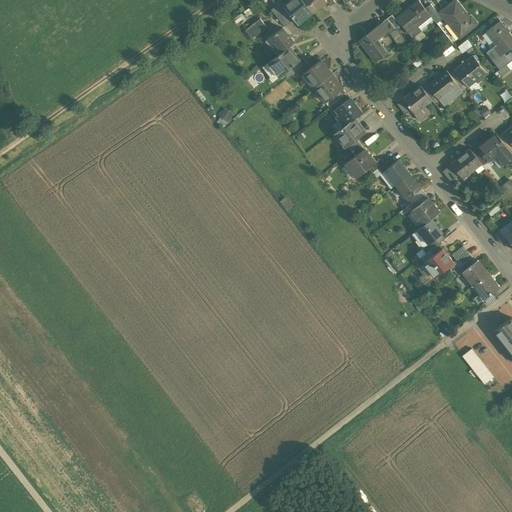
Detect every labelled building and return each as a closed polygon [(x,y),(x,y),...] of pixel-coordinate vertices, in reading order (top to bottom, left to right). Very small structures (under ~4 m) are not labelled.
[(272,0),(277,5),(279,8),(284,4),(280,0),(272,0)] [(303,0),(289,0),(284,4),(291,14),(299,24),(313,12),(303,0)] [(326,0),(303,0),(313,12),(327,1),(326,0)] [(469,18),(455,0),(440,13),(453,30),(455,29),(460,36),(459,37),(459,38),(476,24),(471,17),(469,18)] [(425,8),(419,1),(397,18),(412,38),(422,31),(418,26),(430,16),(425,8)] [(291,14),(284,4),(279,8),(282,12),(286,18),(291,14)] [(442,19),(430,4),(425,8),(430,16),(436,23),(442,19)] [(271,10),(277,17),(282,12),(279,8),(277,5),(271,10)] [(286,18),(282,12),(277,17),(285,27),(290,23),(286,18)] [(400,26),(396,19),(392,15),(387,19),(395,29),(400,26)] [(251,39),(266,28),(259,19),(245,30),(251,39)] [(395,29),(387,19),(382,23),(388,31),(390,34),(395,29)] [(511,47),(511,37),(500,22),(487,32),(497,45),(487,53),(496,64),(502,59),(500,57),(505,53),(511,47)] [(382,23),(371,31),(378,39),(388,31),(382,23)] [(289,36),(283,27),(271,36),(276,43),(283,52),(290,46),(294,43),(288,36),(289,36)] [(395,29),(390,34),(399,45),(404,41),(395,29)] [(378,39),(371,31),(359,41),(375,62),(388,52),(378,39)] [(467,39),(456,48),(461,54),(472,45),(467,39)] [(283,52),(276,43),(271,47),(278,56),(283,52)] [(278,56),(269,62),(280,76),(288,70),(301,60),(290,46),(283,52),(278,56)] [(507,56),(505,53),(500,57),(502,59),(496,64),(500,70),(509,62),(506,57),(507,56)] [(472,55),(454,69),(454,70),(464,83),(467,87),(486,72),(472,55)] [(297,71),(308,63),(304,58),(301,60),(288,70),(292,75),(297,71)] [(311,68),(303,74),(314,88),(332,74),(321,60),(311,68)] [(308,63),(297,71),(301,76),(303,74),(311,68),(308,63)] [(447,70),(428,85),(439,100),(450,91),(455,97),(463,90),(449,73),(447,70)] [(464,83),(454,70),(449,73),(460,87),(464,83)] [(314,88),(326,103),(344,88),(332,74),(314,88)] [(439,100),(428,85),(423,88),(433,101),(435,104),(439,100)] [(426,106),(433,101),(423,88),(421,86),(404,98),(411,108),(415,114),(426,106)] [(326,103),(329,107),(338,100),(347,93),(344,88),(326,103)] [(450,91),(439,100),(445,107),(456,98),(455,97),(450,91)] [(347,93),(338,100),(342,105),(351,98),(347,93)] [(362,112),(351,98),(342,105),(336,109),(347,123),(354,118),(362,112)] [(404,113),(411,108),(404,98),(397,103),(404,113)] [(342,105),(338,100),(329,107),(333,112),(336,109),(342,105)] [(431,113),(426,106),(415,114),(421,121),(431,113)] [(223,108),(218,122),(226,125),(231,111),(223,108)] [(347,123),(335,133),(346,147),(348,146),(357,139),(365,132),(354,118),(347,123)] [(511,126),(503,133),(511,143),(511,126)] [(498,137),(511,154),(511,143),(503,133),(498,137)] [(496,134),(477,148),(487,161),(488,162),(498,154),(505,164),(511,158),(511,154),(498,137),(496,134)] [(357,139),(348,146),(351,151),(361,143),(357,139)] [(361,143),(351,151),(355,155),(364,148),(361,143)] [(355,155),(345,163),(357,177),(371,166),(375,162),(364,148),(355,155)] [(487,161),(477,148),(472,152),(481,163),(482,165),(487,161)] [(470,149),(452,164),(460,175),(463,178),(481,163),(472,152),(470,149)] [(380,158),(375,162),(371,166),(375,171),(377,169),(384,163),(380,158)] [(405,168),(399,160),(391,166),(385,171),(396,185),(410,174),(409,173),(409,174),(405,169),(405,168)] [(384,163),(377,169),(381,174),(385,171),(391,166),(387,161),(384,163)] [(487,161),(482,165),(486,170),(491,166),(488,162),(487,161)] [(460,175),(452,164),(447,168),(455,179),(460,175)] [(390,189),(396,185),(385,171),(381,174),(379,175),(390,189)] [(421,189),(410,174),(396,185),(408,199),(421,189)] [(499,187),(507,196),(511,192),(511,179),(511,178),(499,187)] [(421,189),(408,199),(411,204),(415,201),(425,193),(421,189)] [(425,193),(415,201),(418,206),(428,198),(425,193)] [(286,196),(280,201),(287,211),(293,206),(286,196)] [(418,206),(412,211),(423,225),(431,219),(440,212),(428,198),(418,206)] [(503,207),(499,202),(488,211),(492,216),(503,207)] [(423,225),(418,230),(428,244),(429,244),(435,239),(441,234),(442,233),(431,219),(423,225)] [(413,234),(424,248),(428,244),(418,230),(413,234)] [(501,243),(507,238),(506,236),(505,237),(499,230),(494,234),(501,243)] [(435,239),(438,244),(445,239),(441,234),(435,239)] [(435,239),(429,244),(428,244),(424,248),(422,249),(426,254),(429,251),(438,244),(435,239)] [(438,244),(429,251),(433,256),(442,249),(438,244)] [(433,256),(424,263),(434,277),(453,263),(442,249),(433,256)] [(457,259),(462,264),(472,256),(467,251),(457,259)] [(458,275),(462,272),(475,261),(472,256),(462,264),(454,270),(458,275)] [(462,272),(473,286),(489,274),(477,260),(475,261),(462,272)] [(473,286),(471,287),(478,295),(481,292),(484,297),(485,298),(492,292),(498,287),(495,283),(495,282),(489,274),(473,286)] [(492,292),(485,298),(484,297),(481,300),(486,306),(496,297),(492,292)] [(511,318),(511,317),(494,331),(511,353),(511,318)] [(494,376),(472,348),(462,356),(484,384),(494,376)] [(197,489),(182,500),(191,511),(206,511),(212,508),(197,489)]
